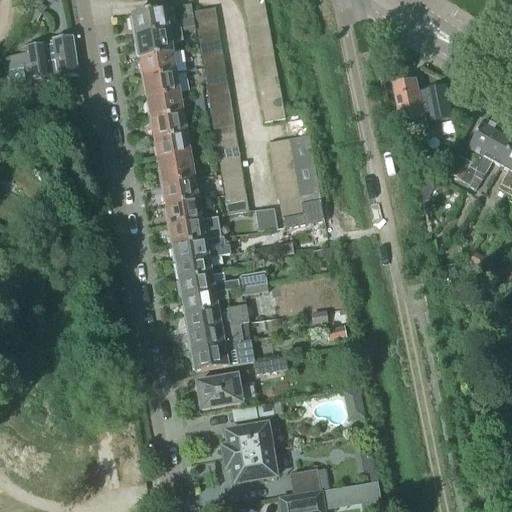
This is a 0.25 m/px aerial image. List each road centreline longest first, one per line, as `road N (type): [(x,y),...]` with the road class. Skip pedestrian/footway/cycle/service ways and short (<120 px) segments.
road 1 (residential): [(83,17),(171,511)]
road 2 (residential): [(221,0),(229,8),(262,207)]
road 3 (residential): [(511,79),(381,0)]
